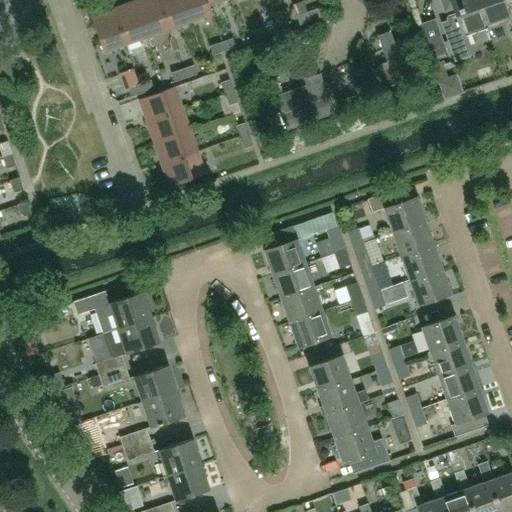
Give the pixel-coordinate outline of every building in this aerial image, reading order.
[(156,0),(137,0),(133,2),(146,38),(167,30),(156,0)] [(181,0),(156,0),(167,30),(189,23),(181,0)] [(181,0),(189,23),(210,16),(207,6),(204,0),(181,0)] [(486,28),(476,0),(439,0),(444,12),(452,9),(454,13),(446,16),(445,19),(446,21),(440,23),(453,62),(470,56),(463,36),(486,28)] [(476,0),(486,28),(508,20),(511,30),(511,2),(504,6),(501,0),(476,0)] [(133,2),(111,9),(124,46),(146,38),(133,2)] [(318,8),(307,12),(310,21),(321,17),(318,8)] [(124,46),(111,9),(89,17),(102,53),(124,46)] [(310,21),(307,12),(295,16),(298,25),(310,21)] [(434,19),(417,25),(430,61),(447,56),(434,19)] [(264,27),(267,36),(278,32),(275,23),(264,27)] [(267,36),(264,27),(252,31),(255,40),(267,36)] [(374,66),(382,88),(408,79),(390,29),(376,34),(386,61),(374,66)] [(232,38),(220,42),(223,51),(234,47),(232,38)] [(223,51),(220,42),(209,46),(212,55),(223,51)] [(490,74),(507,68),(502,57),(486,63),(490,74)] [(462,94),(455,75),(446,78),(442,66),(444,66),(443,62),(432,66),(443,100),(462,94)] [(193,65),(181,70),(184,78),(196,74),(193,65)] [(133,69),(119,74),(124,89),(127,88),(138,84),(139,84),(133,69)] [(184,78),(181,70),(170,74),(173,82),(184,78)] [(372,77),(358,82),(365,100),(379,95),(372,77)] [(305,87),(281,95),(275,78),(258,84),(267,110),(275,108),(285,134),(334,116),(328,99),(311,104),(305,87)] [(139,84),(138,84),(141,94),(153,90),(150,80),(139,84)] [(224,95),(232,92),(228,80),(220,83),(224,95)] [(141,94),(138,84),(127,88),(130,97),(141,94)] [(145,122),(182,109),(174,87),(137,100),(145,122)] [(232,92),(224,95),(225,97),(221,98),(224,107),(221,107),(225,118),(231,115),(240,113),(236,103),(232,92)] [(182,109),(145,122),(152,143),(189,131),(182,109)] [(239,138),(248,135),(244,123),(235,126),(239,138)] [(189,131),(152,143),(160,165),(197,152),(189,131)] [(239,138),(240,140),(231,143),(234,152),(243,149),(252,146),(248,135),(239,138)] [(0,153),(1,156),(10,153),(6,141),(0,143),(0,153)] [(197,152),(160,165),(168,187),(204,174),(197,152)] [(14,165),(10,153),(1,156),(5,168),(14,165)] [(22,190),(18,177),(8,181),(12,193),(22,190)] [(393,233),(425,222),(417,197),(406,201),(402,189),(369,201),(374,213),(384,209),(393,233)] [(30,214),(26,202),(16,205),(20,217),(30,214)] [(511,205),(500,209),(504,221),(511,218),(511,205)] [(286,243),(297,239),(336,225),(331,212),(281,230),(286,243)] [(372,222),(361,226),(373,261),(383,257),(372,222)] [(433,246),(425,222),(393,233),(401,257),(433,246)] [(352,248),(363,244),(358,228),(346,232),(352,248)] [(340,234),(320,241),(315,243),(320,258),(333,254),(345,250),(340,234)] [(297,239),(286,243),(264,251),(273,276),(305,264),(297,239)] [(368,259),(363,244),(352,248),(357,263),(368,259)] [(442,269),(433,246),(401,257),(409,281),(442,269)] [(345,250),(333,254),(339,269),(351,265),(345,250)] [(305,264),(273,276),(281,299),(314,288),(305,264)] [(442,269),(409,281),(418,305),(450,294),(442,269)] [(368,295),(380,291),(375,275),(363,280),(368,295)] [(356,282),(344,287),(350,302),(362,297),(356,282)] [(314,288),(281,299),(289,323),(322,312),(314,288)] [(380,291),(368,295),(374,310),(385,306),(380,291)] [(100,292),(73,302),(77,314),(94,308),(104,305),(100,292)] [(117,328),(152,317),(143,292),(104,305),(94,308),(102,333),(117,328)] [(367,312),(362,297),(350,302),(355,316),(367,312)] [(0,315),(0,330),(13,326),(8,312),(0,315)] [(322,312),(289,323),(298,348),(331,336),(322,312)] [(429,352),(463,341),(454,316),(421,328),(429,352)] [(152,317),(117,328),(125,354),(160,342),(152,317)] [(383,339),(397,334),(394,325),(380,330),(383,339)] [(36,339),(23,342),(26,356),(39,353),(36,339)] [(471,365),(463,341),(429,352),(438,376),(471,365)] [(393,365),(405,361),(399,346),(387,350),(393,365)] [(375,372),(386,368),(381,352),(369,356),(375,372)] [(98,376),(125,367),(121,355),(94,365),(98,376)] [(318,392),(351,380),(342,356),(309,368),(318,392)] [(405,361),(393,365),(398,380),(410,376),(405,361)] [(471,365),(438,376),(446,400),(479,388),(471,365)] [(142,403),(176,391),(168,366),(133,377),(142,403)] [(129,379),(125,367),(98,376),(102,389),(129,379)] [(386,368),(375,372),(380,386),(391,382),(386,368)] [(56,376),(47,379),(50,391),(59,388),(56,376)] [(351,380),(318,392),(326,416),(359,404),(359,403),(367,401),(364,391),(356,393),(351,380)] [(82,421),(71,387),(53,393),(72,424),(82,421)] [(479,388),(446,400),(455,424),(451,426),(455,438),(489,426),(485,414),(488,413),(479,388)] [(176,391),(142,403),(150,428),(185,417),(176,391)] [(409,413),(422,409),(416,393),(404,397),(409,413)] [(403,415),(398,400),(385,404),(391,420),(403,415)] [(359,404),(326,416),(335,440),(368,428),(359,404)] [(427,424),(422,409),(409,413),(414,428),(427,424)] [(408,430),(403,415),(391,420),(395,434),(408,430)] [(84,423),(76,426),(91,448),(98,445),(84,423)] [(368,428),(335,440),(343,464),(362,458),(366,470),(390,461),(382,439),(373,442),(368,428)] [(119,439),(121,445),(106,450),(104,444),(92,448),(96,458),(123,450),(150,441),(146,429),(119,439)] [(167,476),(201,465),(193,440),(158,451),(167,476)] [(150,441),(123,450),(127,462),(154,453),(150,441)] [(488,481),(498,511),(511,511),(511,472),(493,479),(487,462),(478,465),(484,483),(488,481)] [(201,465),(167,476),(175,502),(210,490),(201,465)] [(127,467),(114,471),(120,488),(133,483),(127,467)] [(498,511),(488,481),(484,483),(469,488),(463,470),(454,474),(460,491),(464,490),(472,511),(498,511)] [(430,481),(438,478),(435,471),(427,474),(430,481)] [(412,478),(402,482),(405,491),(406,490),(415,487),(412,478)] [(472,511),(464,490),(460,491),(445,496),(439,479),(430,482),(436,500),(441,498),(445,511),(472,511)] [(445,511),(441,498),(436,500),(422,505),(415,487),(406,490),(413,510),(417,509),(418,511),(445,511)] [(351,501),(347,489),(331,494),(335,506),(351,501)] [(145,511),(174,511),(171,503),(145,511)]
